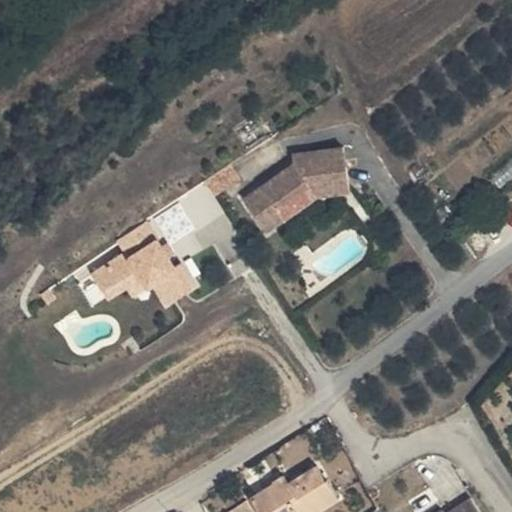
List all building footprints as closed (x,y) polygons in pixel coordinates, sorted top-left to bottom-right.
[(354,159),(317,163),(318,171),(303,173),(250,208),(270,240),(290,227),(282,216),(316,193),(323,206),(358,202),(354,159)] [(511,159),(494,174),(504,187),(511,180),(511,159)] [(318,171),(317,163),(301,165),(303,173),(318,171)] [(290,227),(323,206),(316,193),(282,216),(290,227)] [(164,281),(136,237),(108,253),(116,264),(81,284),(95,310),(114,299),(131,289),(137,298),(144,294),(160,317),(188,300),(172,276),(164,281)] [(131,289),(114,299),(120,309),(137,298),(131,289)] [(256,495),(266,511),(322,511),(348,496),(336,476),(331,480),(322,466),(285,488),(275,494),(271,487),(256,495)] [(281,481),(271,487),(275,494),(285,488),(281,481)] [(486,511),(475,495),(450,511),(447,506),(438,511),(486,511)] [(227,511),(259,511),(251,498),(227,511)]
